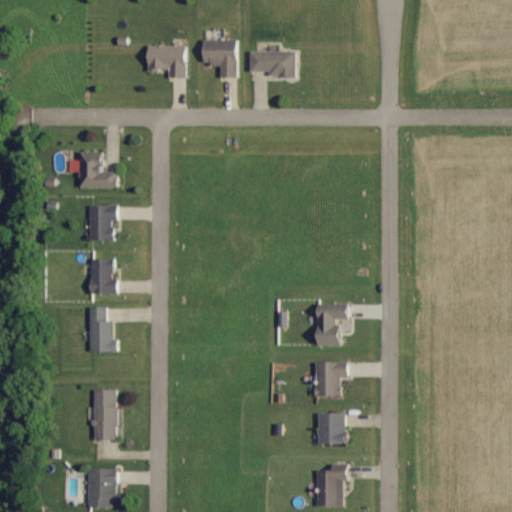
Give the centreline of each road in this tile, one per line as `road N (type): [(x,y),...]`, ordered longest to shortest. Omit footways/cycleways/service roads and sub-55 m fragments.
road 1 (residential): [(386,511),(385,0)]
road 2 (residential): [(511,117),(37,116)]
road 3 (residential): [(154,511),(161,117)]
